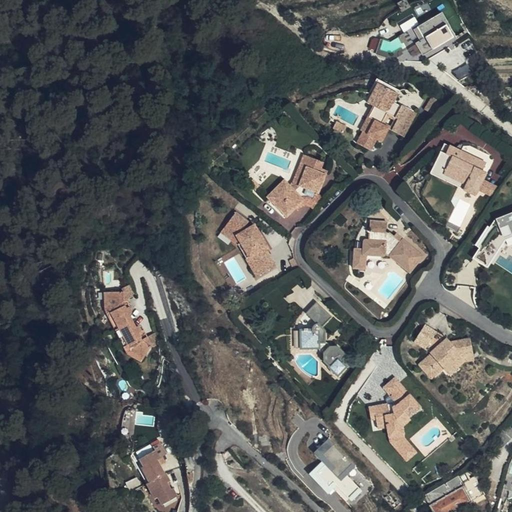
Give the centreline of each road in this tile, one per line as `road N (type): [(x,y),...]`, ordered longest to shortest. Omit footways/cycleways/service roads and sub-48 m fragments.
road 1 (residential): [(428,285),(389,332),(372,333),(303,262),(300,240),(362,180),(381,182),(441,243),(443,257)]
road 2 (unclassified): [(196,511),(200,444),(211,426),(319,511)]
